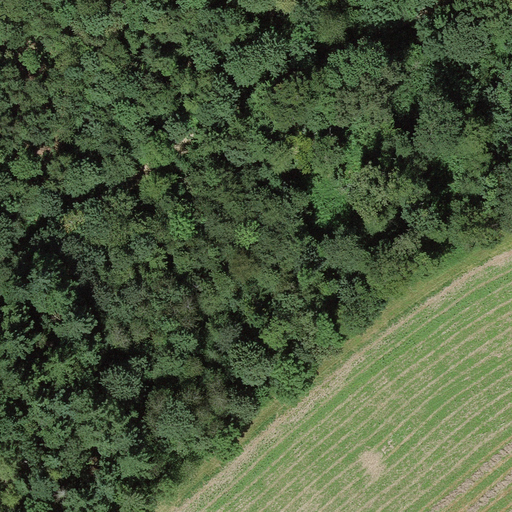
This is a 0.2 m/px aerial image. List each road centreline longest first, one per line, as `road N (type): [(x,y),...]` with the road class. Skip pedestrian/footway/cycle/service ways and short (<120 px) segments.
road 1 (track): [(433,0),(0,250)]
road 2 (track): [(511,236),(414,321),(152,511)]
road 3 (track): [(511,221),(487,132),(481,18),(472,0)]
